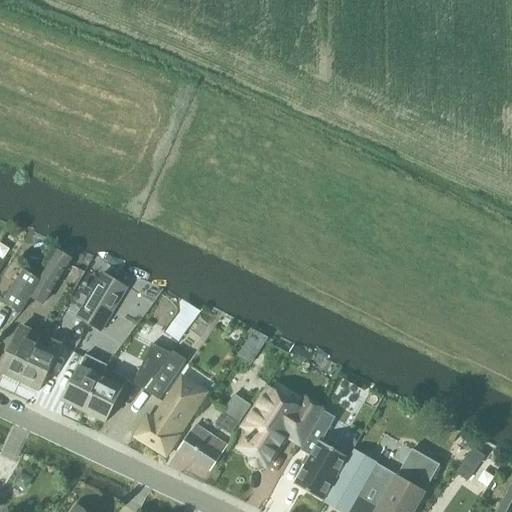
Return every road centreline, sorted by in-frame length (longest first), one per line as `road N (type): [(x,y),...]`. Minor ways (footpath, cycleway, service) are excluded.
road 1 (track): [(0,142),(153,205),(511,381)]
road 2 (tertiary): [(219,511),(0,406)]
